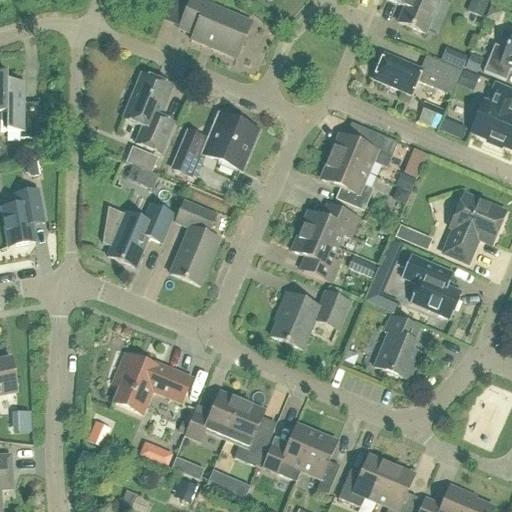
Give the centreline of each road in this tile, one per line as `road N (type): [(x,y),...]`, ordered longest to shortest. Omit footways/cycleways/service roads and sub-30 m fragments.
road 1 (residential): [(70,284),(77,27)]
road 2 (residential): [(333,99),(362,20),(321,3),(284,45),(261,100)]
road 3 (residential): [(211,339),(301,119)]
road 4 (residential): [(56,511),(61,284)]
road 5 (residential): [(411,430),(211,339)]
road 6 (residential): [(77,27),(261,100)]
road 7 (residential): [(333,99),(511,175)]
road 8 (residential): [(211,339),(70,284)]
